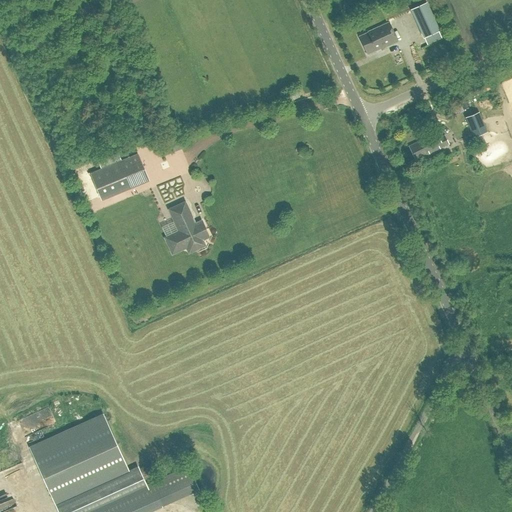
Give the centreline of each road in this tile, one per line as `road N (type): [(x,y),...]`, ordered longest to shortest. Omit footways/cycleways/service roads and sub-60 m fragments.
road 1 (tertiary): [(468,353),(361,117)]
road 2 (unclassified): [(371,511),(456,361),(468,353)]
road 3 (unclassified): [(361,117),(511,49)]
road 4 (tertiary): [(361,117),(308,0)]
